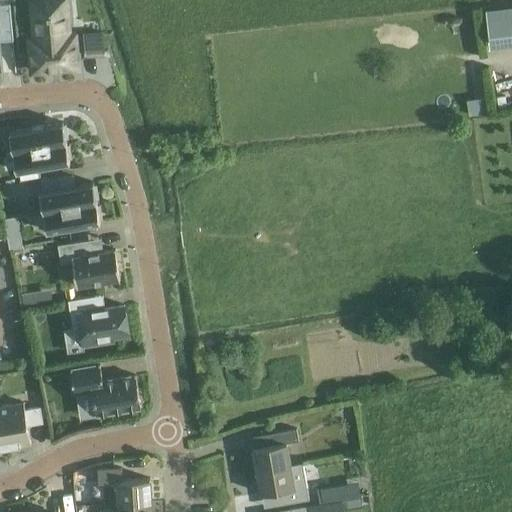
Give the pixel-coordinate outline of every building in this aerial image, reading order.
[(69,36),(65,0),(47,0),(31,1),(34,39),(29,40),(32,71),(77,67),(74,35),(69,36)] [(491,44),(511,43),(511,3),(489,5),(491,44)] [(0,74),(1,74),(0,60),(0,41),(13,40),(10,4),(0,4),(0,74)] [(13,151),(66,142),(66,138),(68,138),(66,125),(64,126),(63,122),(9,132),(13,151)] [(66,142),(13,151),(16,171),(70,162),(69,158),(71,158),(69,145),(67,146),(66,142)] [(43,211),(97,202),(96,198),(98,198),(96,185),(94,186),(93,182),(40,191),(43,211)] [(97,202),(43,211),(47,231),(100,222),(100,218),(102,218),(100,205),(97,206),(97,202)] [(20,230),(7,232),(10,246),(23,244),(20,230)] [(72,261),(76,286),(120,279),(115,249),(87,254),(85,240),(58,245),(61,263),(72,261)] [(24,306),(53,302),(51,288),(22,293),(24,306)] [(80,327),(83,345),(113,340),(112,336),(129,333),(124,305),(96,309),(94,296),(68,300),(72,328),(80,327)] [(92,390),(96,414),(141,407),(135,375),(102,381),(100,365),(71,370),(75,393),(92,390)] [(0,406),(0,417),(5,449),(31,445),(27,420),(42,418),(40,406),(25,409),(24,402),(0,406)] [(256,471),(290,465),(286,442),(298,440),(296,428),(275,432),(277,444),(253,448),(256,471)] [(290,465),(256,471),(260,493),(273,491),(275,505),(309,499),(302,463),(290,465)] [(122,480),(121,466),(97,468),(98,482),(106,481),(107,491),(116,490),(117,503),(151,501),(149,478),(122,480)] [(342,486),(317,490),(319,502),(319,503),(344,498),(342,486)] [(319,502),(279,509),(279,511),(345,511),(346,511),(344,498),(319,503),(319,502)] [(151,511),(151,501),(117,503),(117,511),(151,511)]
